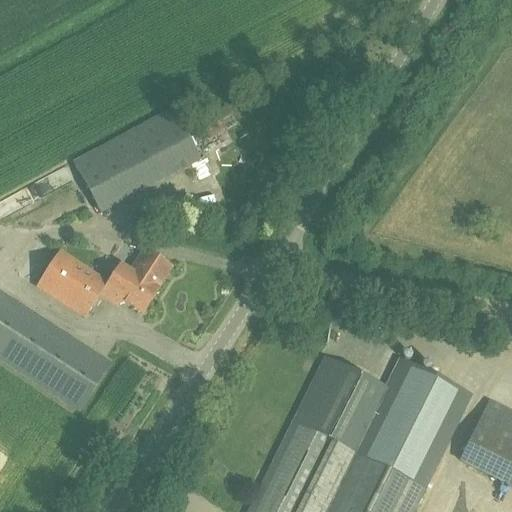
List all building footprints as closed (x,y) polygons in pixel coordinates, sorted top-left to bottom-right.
[(181,122),(175,110),(75,162),(82,175),(102,213),(201,161),(181,122)] [(60,250),(37,286),(84,317),(100,294),(117,306),(122,300),(143,314),(158,290),(159,290),(157,289),(172,267),(146,250),(131,271),(121,265),(109,283),(60,250)] [(0,358),(78,411),(109,363),(0,290),(0,358)] [(353,452),(329,502),(314,495),(339,445),(370,382),(325,359),(294,422),(249,511),(412,511),(425,488),(470,397),(398,361),(353,452)] [(511,432),(482,418),(460,462),(511,487),(511,432)]
